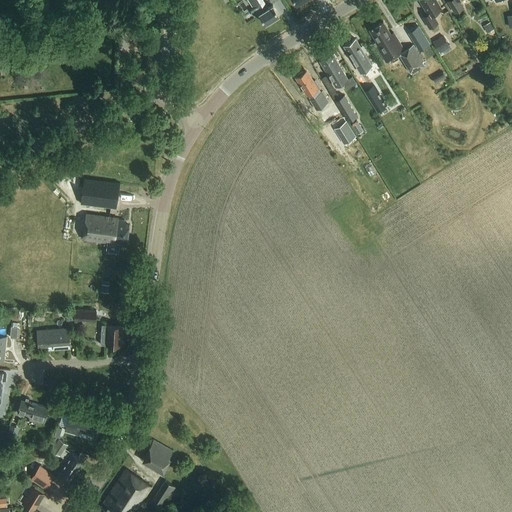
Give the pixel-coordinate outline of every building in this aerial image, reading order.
[(279,16),(272,5),(268,8),(262,0),(248,0),(254,9),(250,11),(254,17),(258,14),(265,25),(279,16)] [(441,9),(434,0),(418,0),(428,14),(422,17),(429,28),(438,23),(432,14),(441,9)] [(449,0),(447,2),(454,13),(463,8),(457,0),(449,0)] [(383,22),(370,31),(376,41),(374,42),(386,63),(399,54),(407,66),(419,58),(422,63),(424,62),(412,44),(403,50),(395,37),(393,38),(383,22)] [(484,27),(487,32),(492,29),(489,24),(484,27)] [(444,35),(433,41),(439,52),(450,45),(444,35)] [(355,40),(344,48),(359,73),(371,65),(363,52),(364,52),(362,47),(360,48),(355,40)] [(348,79),(332,55),(320,63),(336,87),(348,79)] [(378,81),(386,77),(379,64),(371,69),(378,81)] [(304,74),(303,73),(298,76),(298,77),(297,78),(299,82),(298,83),(306,96),(313,92),(314,94),(319,91),(310,77),(308,77),(306,73),(304,74)] [(356,78),(361,87),(371,82),(366,73),(356,78)] [(373,86),(364,91),(377,111),(385,106),(373,86)] [(341,92),(333,97),(346,118),(354,113),(341,92)] [(334,104),(319,112),(325,122),(339,113),(334,104)] [(334,129),(344,144),(355,137),(346,121),(334,129)] [(358,122),(352,126),(357,134),(363,131),(358,122)] [(115,208),(119,183),(85,178),(81,204),(115,208)] [(55,200),(52,232),(70,234),(74,202),(55,200)] [(117,219),(86,214),(82,239),(108,243),(108,240),(126,243),(128,226),(123,225),(123,221),(117,220),(117,219)] [(79,252),(79,261),(99,263),(100,253),(79,252)] [(110,285),(102,284),(101,292),(109,293),(110,285)] [(74,309),(65,310),(67,321),(75,320),(96,321),(96,310),(74,309)] [(11,322),(10,338),(17,339),(18,323),(11,322)] [(102,325),(100,345),(105,345),(120,346),(121,326),(106,325),(102,325)] [(69,346),(69,344),(68,327),(36,329),(37,349),(47,348),(47,350),(48,350),(49,349),(58,349),(58,347),(69,346)] [(16,414),(22,416),(44,423),(48,407),(21,399),(16,414)] [(64,431),(72,433),(78,435),(80,431),(96,436),(99,427),(98,427),(101,419),(71,410),(64,431)] [(10,425),(6,437),(12,439),(16,427),(10,425)] [(52,449),(67,460),(55,476),(67,484),(78,469),(79,470),(84,462),(64,448),(67,444),(59,439),(52,449)] [(149,447),(142,462),(164,473),(170,460),(169,459),(174,450),(153,440),(150,447),(149,447)] [(151,487),(126,469),(100,507),(105,510),(103,511),(141,511),(140,511),(139,511),(136,509),(151,487)] [(40,472),(32,483),(46,492),(53,481),(40,472)] [(164,480),(151,502),(165,511),(178,489),(164,480)] [(22,504),(27,507),(24,511),(36,511),(35,511),(44,494),(32,486),(22,504)]
